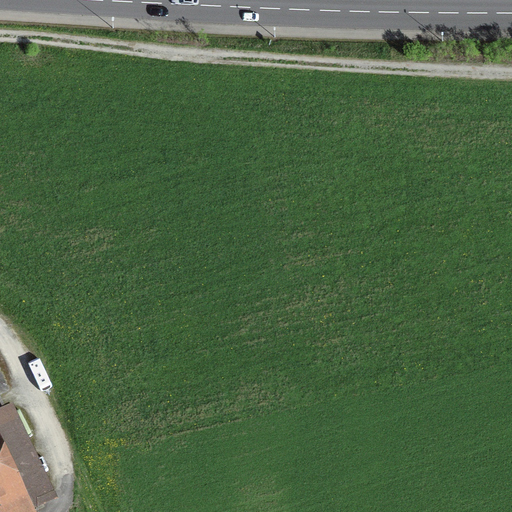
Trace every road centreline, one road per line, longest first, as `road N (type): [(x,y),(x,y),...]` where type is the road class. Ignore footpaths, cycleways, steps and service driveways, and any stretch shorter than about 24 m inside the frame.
road 1 (track): [(0,35),(225,57),(511,71)]
road 2 (primary): [(127,0),(511,12)]
